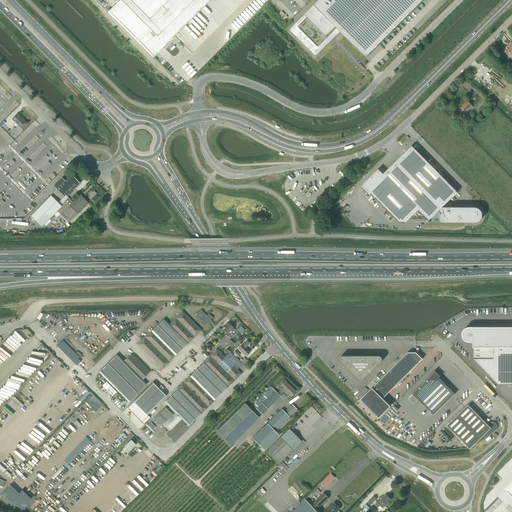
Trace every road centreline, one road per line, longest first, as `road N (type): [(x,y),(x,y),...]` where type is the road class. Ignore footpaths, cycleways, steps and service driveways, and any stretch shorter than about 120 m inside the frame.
road 1 (motorway): [(511,255),(0,257)]
road 2 (motorway): [(147,272),(511,270)]
road 3 (unclassified): [(199,112),(200,83),(218,76),(299,108),(342,109),(459,0)]
road 4 (unclassified): [(254,173),(370,151),(511,19)]
road 5 (secondary): [(394,115),(362,136),(312,146),(240,116),(199,112)]
road 6 (secondary): [(203,119),(325,151),(369,139),(394,115)]
road 7 (tertiary): [(372,443),(253,313)]
road 8 (secondary): [(394,115),(510,0)]
road 9 (secondary): [(0,5),(112,118)]
road 10 (secondary): [(119,110),(9,0)]
road 11 (motorway): [(0,286),(147,272)]
road 12 (motorway): [(0,273),(147,272)]
road 13 (unclassified): [(99,172),(0,72)]
road 14 (unknown): [(392,136),(393,146),(358,179),(358,191),(392,220),(415,217)]
road 15 (tertiary): [(185,208),(253,313)]
